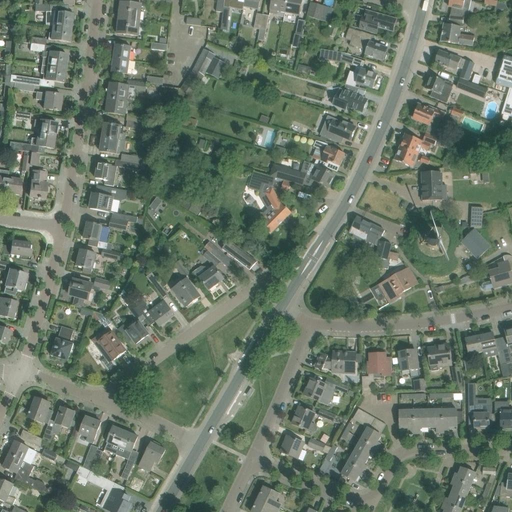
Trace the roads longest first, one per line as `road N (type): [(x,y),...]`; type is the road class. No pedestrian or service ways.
road 1 (secondary): [(281,306),(374,146),(423,9)]
road 2 (residential): [(67,224),(101,0)]
road 3 (residential): [(102,400),(268,276)]
road 4 (residential): [(309,324),(430,325),(511,309)]
road 5 (residential): [(334,491),(374,496),(405,454),(511,451)]
road 6 (secondary): [(201,443),(281,306)]
road 7 (residential): [(20,375),(67,224)]
road 8 (residential): [(251,460),(309,324)]
